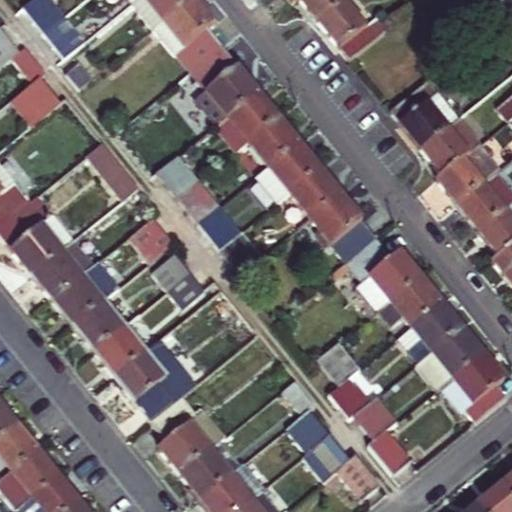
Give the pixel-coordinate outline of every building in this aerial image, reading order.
[(37,0),(23,12),(43,37),(64,21),(47,0),(37,0)] [(193,0),(142,0),(132,8),(153,33),(194,0),(193,0)] [(153,33),(191,76),(223,51),(208,32),(215,26),(211,21),(194,0),(153,33)] [(319,27),(345,5),(341,0),(299,0),(298,1),(305,10),(319,27)] [(376,22),(366,30),(345,5),(319,27),(333,44),(349,65),(387,35),(376,22)] [(85,46),(64,21),(43,37),(64,63),(85,46)] [(20,56),(0,31),(0,72),(12,62),(20,56)] [(12,62),(25,79),(38,68),(25,51),(20,56),(12,62)] [(243,76),(223,51),(191,76),(202,89),(227,121),(259,95),(243,76)] [(66,77),(79,93),(92,81),(79,66),(66,77)] [(46,77),(38,68),(25,79),(32,88),(40,81),(41,82),(46,77)] [(40,81),(32,88),(12,105),(32,130),(61,107),(41,82),(40,81)] [(422,153),(460,123),(429,85),(391,116),(406,134),(422,153)] [(190,98),(216,131),(227,121),(202,89),(190,98)] [(270,109),(259,95),(227,121),(248,146),(279,121),(270,109)] [(511,100),(497,113),(508,126),(509,125),(511,122),(511,100)] [(290,134),(279,121),(248,146),(269,172),(300,147),(290,134)] [(480,148),(481,148),(460,123),(422,153),(433,168),(442,179),(480,148)] [(87,160),(123,205),(139,192),(103,147),(87,160)] [(310,159),(300,147),(269,172),(256,182),(277,207),(290,197),(321,172),(310,159)] [(496,178),(501,174),(480,148),(442,179),(437,184),(449,199),(457,210),(496,178)] [(156,178),(177,204),(199,186),(178,161),(156,178)] [(0,168),(0,230),(30,206),(0,168)] [(331,185),(321,172),(290,197),(310,223),(341,197),(331,185)] [(511,207),(511,198),(496,178),(457,210),(468,222),(478,235),(511,207)] [(177,204),(198,229),(220,211),(199,186),(177,204)] [(358,219),(341,197),(310,223),(318,233),(316,238),(325,250),(331,249),(346,268),(377,243),(358,219)] [(38,200),(30,206),(0,230),(0,240),(16,260),(32,279),(75,245),(38,200)] [(511,249),(511,207),(478,235),(489,247),(499,260),(511,249)] [(198,229),(219,255),(241,237),(220,211),(198,229)] [(129,242),(149,267),(173,247),(154,222),(129,242)] [(263,261),(241,237),(219,255),(239,280),(263,261)] [(356,290),(377,317),(422,281),(404,259),(400,254),(391,261),(377,243),(346,268),(361,285),(356,290)] [(95,270),(75,245),(32,279),(43,294),(52,305),(95,270)] [(511,249),(499,260),(493,265),(504,279),(511,288),(511,249)] [(152,276),(168,296),(191,277),(175,258),(152,276)] [(120,292),(99,266),(95,270),(52,305),(62,317),(73,330),(104,305),(120,292)] [(206,295),(191,277),(168,296),(183,314),(206,295)] [(433,295),(422,281),(377,317),(389,332),(403,323),(411,332),(442,306),(433,295)] [(84,343),(94,356),(125,330),(104,305),(73,330),(84,343)] [(411,332),(420,344),(407,355),(418,368),(431,358),(463,332),(452,318),(442,306),(411,332)] [(145,356),(125,330),(94,356),(105,370),(114,381),(145,356)] [(473,344),(463,332),(431,358),(451,383),(484,357),(473,344)] [(162,343),(157,347),(145,356),(114,381),(133,404),(151,426),(182,401),(198,388),(162,343)] [(359,373),(339,348),(317,365),(338,391),(348,383),(359,373)] [(496,373),(484,357),(451,383),(437,395),(439,397),(442,394),(461,417),(465,414),(475,426),(506,401),(497,389),(504,383),(496,373)] [(451,383),(431,358),(418,368),(416,370),(436,396),(437,395),(451,383)] [(362,376),(359,373),(348,383),(350,386),(362,376)] [(348,383),(338,391),(328,399),(349,424),(353,421),(370,407),(357,391),(355,392),(350,386),(348,383)] [(303,420),(310,414),(316,410),(295,385),(282,395),(303,420)] [(180,478),(221,445),(226,441),(204,414),(197,420),(182,401),(151,426),(166,445),(159,452),(165,460),(180,478)] [(377,401),(370,407),(353,421),(374,446),(387,435),(398,426),(377,401)] [(8,418),(0,408),(0,442),(17,429),(8,418)] [(287,433),(307,458),(330,440),(310,414),(303,420),(287,433)] [(29,443),(17,429),(0,442),(0,461),(12,476),(38,455),(29,443)] [(387,435),(374,446),(368,450),(393,481),(412,465),(387,435)] [(324,487),(337,477),(351,465),(330,440),(307,458),(304,461),(324,487)] [(191,492),(200,503),(241,470),(221,445),(180,478),(191,492)] [(0,485),(0,494),(13,511),(19,511),(59,480),(49,468),(38,455),(12,476),(0,485)] [(357,460),(351,465),(337,477),(361,506),(381,490),(357,460)] [(207,511),(241,511),(262,495),(241,470),(200,503),(207,511)] [(511,479),(501,489),(511,502),(511,479)] [(69,494),(59,480),(19,511),(71,511),(79,505),(69,494)] [(477,511),(511,511),(511,502),(501,489),(488,499),(476,509),(477,511)] [(275,511),(262,495),(241,511),(275,511)]
